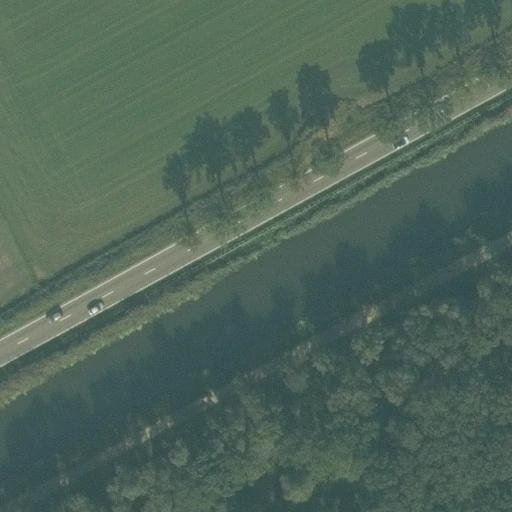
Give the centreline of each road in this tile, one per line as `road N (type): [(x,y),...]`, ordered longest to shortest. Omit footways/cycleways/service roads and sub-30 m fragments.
road 1 (primary): [(0,355),(511,75)]
road 2 (track): [(511,236),(9,511)]
